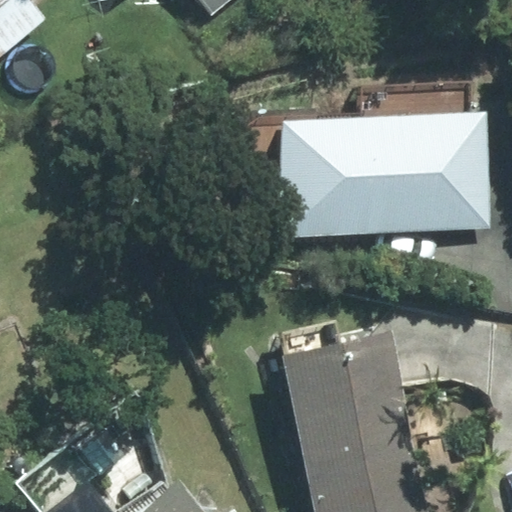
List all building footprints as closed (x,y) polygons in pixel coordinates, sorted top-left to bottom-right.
[(0,0),(0,45),(41,12),(31,0),(0,0)] [(194,0),(203,11),(217,0),(194,0)] [(488,222),(484,103),(274,111),(279,230),(488,222)] [(307,511),(423,511),(383,316),(271,339),(307,511)] [(209,511),(172,464),(109,511),(209,511)]
